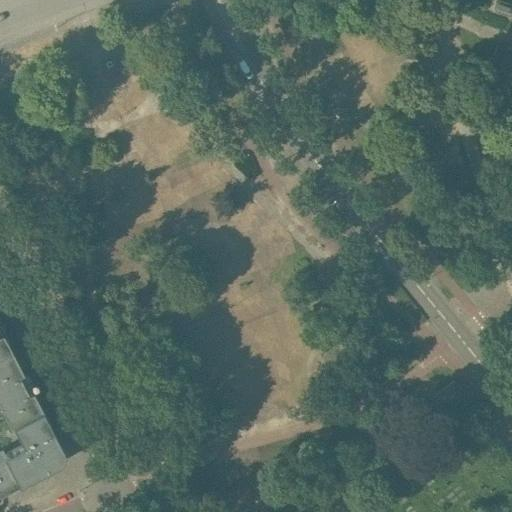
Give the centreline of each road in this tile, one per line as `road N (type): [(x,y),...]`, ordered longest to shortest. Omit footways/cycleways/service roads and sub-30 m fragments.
road 1 (tertiary): [(218,0),(296,136),(511,400)]
road 2 (residential): [(120,491),(0,260)]
